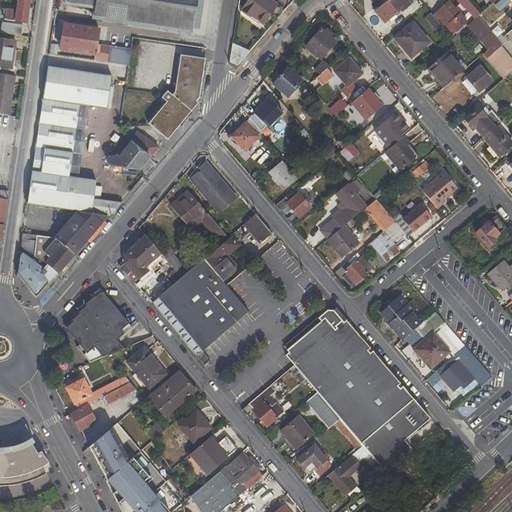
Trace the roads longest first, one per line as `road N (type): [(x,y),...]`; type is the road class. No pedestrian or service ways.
road 1 (residential): [(313,511),(99,257)]
road 2 (residential): [(2,318),(49,0)]
road 3 (residential): [(329,0),(492,192)]
road 4 (residential): [(202,135),(354,309)]
road 5 (residential): [(354,309),(482,467)]
road 6 (residential): [(354,309),(492,192)]
road 7 (tertiary): [(93,511),(14,369)]
road 8 (residential): [(99,257),(202,135)]
road 9 (residential): [(222,112),(311,0)]
